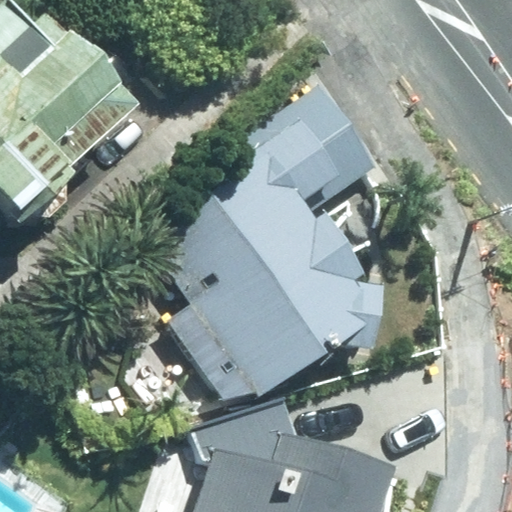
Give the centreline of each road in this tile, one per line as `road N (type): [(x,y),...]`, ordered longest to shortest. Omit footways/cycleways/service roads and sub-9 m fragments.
road 1 (residential): [(467,511),(484,422),(477,338),(460,250),(377,72),(386,0)]
road 2 (residential): [(440,0),(511,97)]
